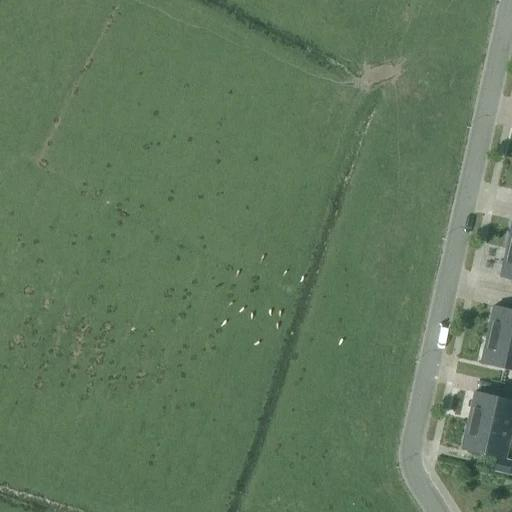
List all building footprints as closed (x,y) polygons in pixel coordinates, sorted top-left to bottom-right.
[(500,276),(511,278),(511,248),(506,248),(500,276)] [(511,309),(493,305),(487,334),(511,339),(511,309)] [(481,362),(511,368),(511,339),(487,334),(481,362)] [(511,399),(474,391),(468,419),(511,429),(511,399)] [(462,448),(506,457),(511,429),(468,419),(462,448)]
